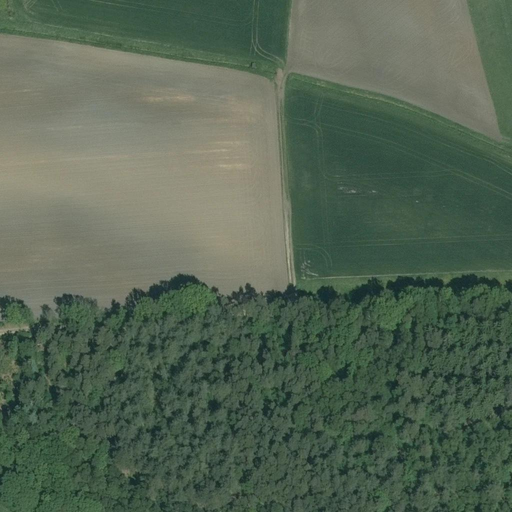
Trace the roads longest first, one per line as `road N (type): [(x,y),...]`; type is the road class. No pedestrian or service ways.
road 1 (track): [(511,301),(0,331)]
road 2 (track): [(40,328),(60,511)]
